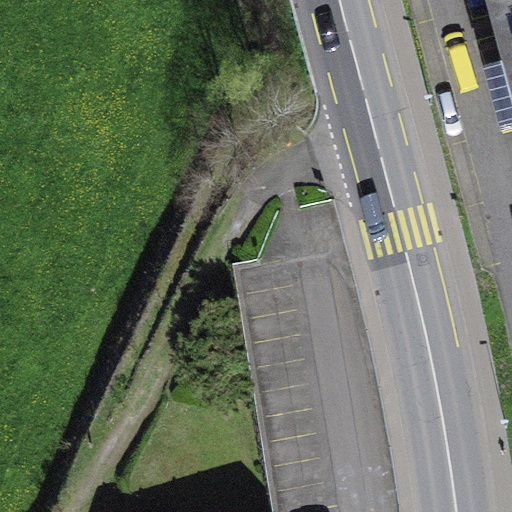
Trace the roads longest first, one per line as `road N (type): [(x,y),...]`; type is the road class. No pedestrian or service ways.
road 1 (secondary): [(339,0),(424,328),(457,511)]
road 2 (residential): [(308,227),(367,511)]
